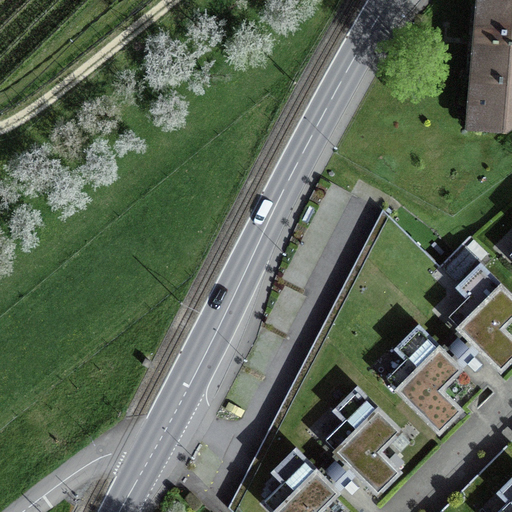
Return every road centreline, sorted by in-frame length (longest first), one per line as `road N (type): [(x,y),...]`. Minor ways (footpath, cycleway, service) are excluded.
road 1 (secondary): [(150,455),(387,0)]
road 2 (track): [(174,0),(63,88),(0,125)]
road 3 (residential): [(511,388),(390,511)]
road 4 (residential): [(150,455),(93,460),(21,511)]
